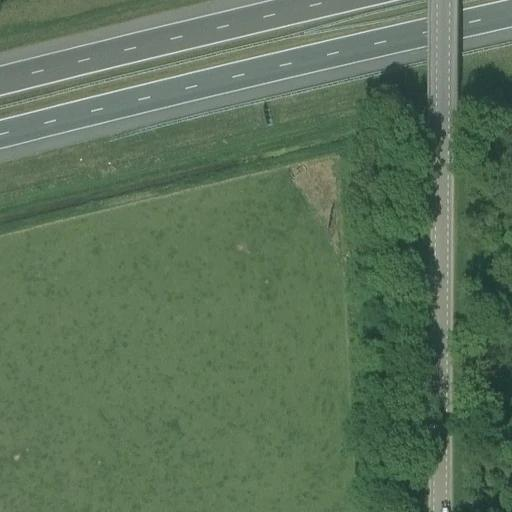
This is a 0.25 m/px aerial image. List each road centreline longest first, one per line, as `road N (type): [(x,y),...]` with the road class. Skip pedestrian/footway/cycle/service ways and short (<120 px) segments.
road 1 (motorway): [(0,137),(511,15)]
road 2 (tertiary): [(440,511),(441,0)]
road 3 (motorway): [(348,0),(0,83)]
